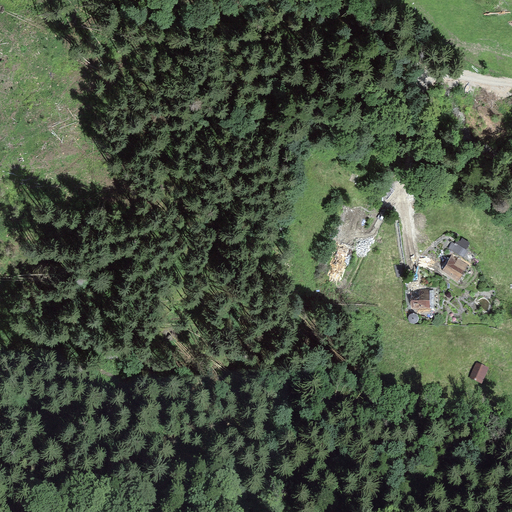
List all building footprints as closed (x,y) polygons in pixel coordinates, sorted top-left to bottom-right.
[(325,248),(341,252),(351,214),(335,210),(325,248)] [(442,254),(433,269),(449,279),(458,263),(442,254)] [(391,261),(383,263),(386,276),(394,273),(391,261)] [(400,288),(401,308),(420,307),(419,287),(400,288)] [(475,382),(481,366),(468,361),(461,377),(475,382)] [(454,363),(449,377),(458,381),(463,366),(454,363)]
